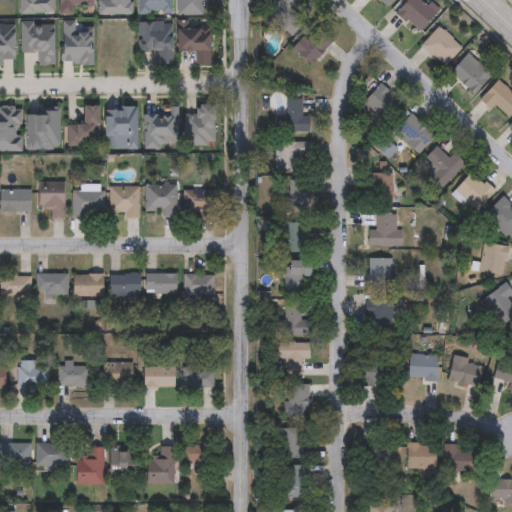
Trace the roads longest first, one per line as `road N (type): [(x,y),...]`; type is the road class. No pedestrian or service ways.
road 1 (residential): [(246,0),(248,511)]
road 2 (residential): [(366,33),(342,86),(338,134),(338,511)]
road 3 (residential): [(249,419),(0,416)]
road 4 (residential): [(249,247),(0,248)]
road 5 (residential): [(511,166),(328,0)]
road 6 (residential): [(0,88),(209,84)]
road 7 (residential): [(511,432),(432,416),(338,411)]
